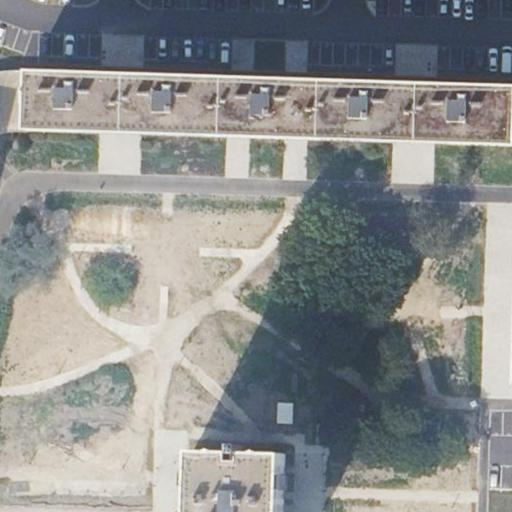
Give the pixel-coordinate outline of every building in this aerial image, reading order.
[(30,75),(30,68),(30,66),(14,67),(0,68),(0,131),(4,131),(16,129),(22,128),(27,128),(27,127),(28,120),(14,120),(12,74),(30,75)] [(511,84),(30,68),(30,75),(12,74),(14,120),(28,120),(27,127),(511,144),(511,84)] [(139,254),(137,282),(191,285),(193,257),(139,254)] [(195,447),(193,511),(285,511),(287,449),(248,448),(248,458),(245,458),(245,442),(237,442),(236,458),(234,458),(235,448),(195,447)] [(423,472),(375,471),(374,511),(473,511),(474,483),(454,483),(454,490),(423,489),(423,472)]
